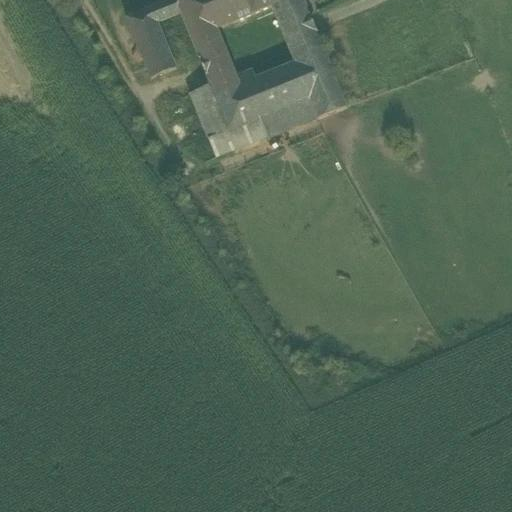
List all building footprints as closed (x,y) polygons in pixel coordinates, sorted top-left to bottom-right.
[(158,23),(181,14),(175,0),(171,0),(126,19),(151,80),(176,69),(158,23)] [(175,0),(181,14),(200,62),(226,51),(217,30),(252,16),(245,0),(175,0)] [(245,0),(252,16),(272,8),(287,2),(286,0),(245,0)] [(272,8),(280,30),(309,18),(302,0),(287,0),(286,0),(287,2),(272,8)] [(280,30),(286,44),(315,32),(309,18),(280,30)] [(295,65),(256,80),(240,86),(236,78),(231,65),(206,76),(210,87),(190,95),(209,141),(309,101),(316,118),(317,121),(347,109),(315,32),(286,44),(295,65)] [(200,62),(206,76),(231,65),(226,51),(200,62)] [(252,71),(236,78),(240,86),(256,80),(252,71)] [(309,121),(316,118),(309,101),(209,141),(216,159),(268,138),(309,121)]
